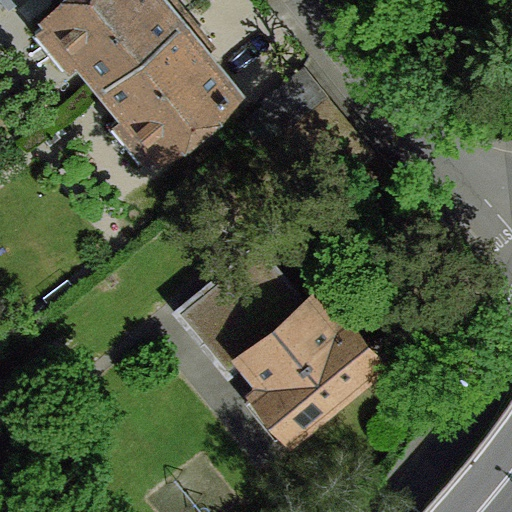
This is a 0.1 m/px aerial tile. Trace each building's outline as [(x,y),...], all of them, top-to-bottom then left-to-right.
[(180,20),(163,0),(72,0),(55,14),(57,17),(84,50),(109,80),(180,20)] [(66,65),(84,50),(57,17),(38,32),(66,65)] [(233,86),(180,20),(109,80),(132,109),(159,143),(161,146),(233,86)] [(287,127),(328,93),(305,66),(265,100),(287,127)] [(375,150),(330,96),(280,137),(325,191),(375,150)] [(159,143),(132,109),(115,124),(141,157),(159,143)] [(260,246),(182,309),(231,368),(250,352),(308,304),(260,246)] [(315,298),(308,304),(250,352),(273,380),(269,383),(295,415),(299,421),(378,357),(339,308),(330,315),(315,298)] [(295,415),(269,383),(251,397),(277,429),(295,415)]
